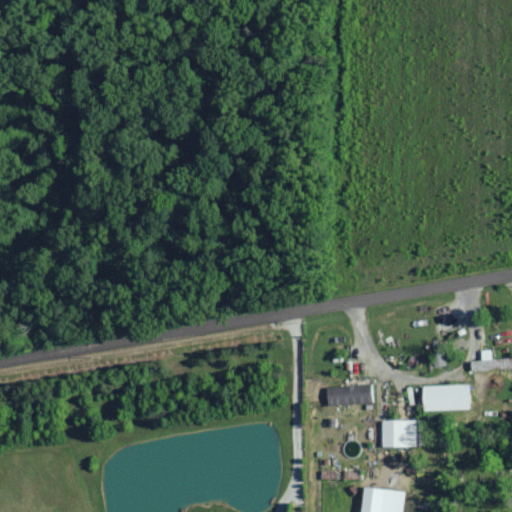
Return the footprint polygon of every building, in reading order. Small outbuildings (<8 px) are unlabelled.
[(474,371),(511,368),(511,358),(494,359),(493,350),(483,350),(483,360),(473,361),(474,371)] [(329,386),(329,405),(373,404),(373,385),(329,386)] [(426,411),(472,410),(472,385),(425,386),(426,411)] [(384,421),(384,448),(419,447),(419,420),(384,421)] [(363,511),(404,511),(407,491),(366,487),(363,511)]
